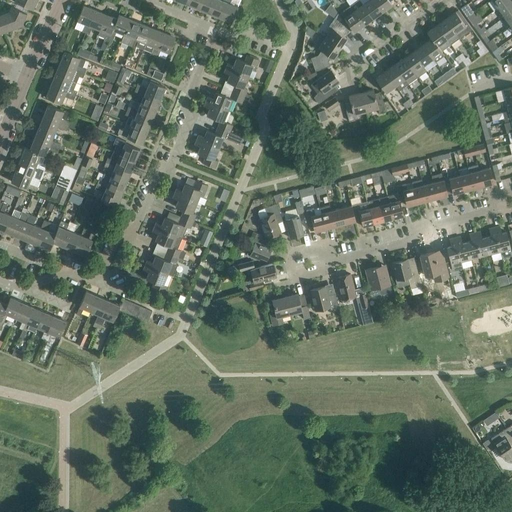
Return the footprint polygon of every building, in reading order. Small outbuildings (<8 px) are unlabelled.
[(37,0),(14,0),(24,5),(33,9),(37,0)] [(188,0),(187,3),(198,8),(201,0),(188,0)] [(201,0),(198,8),(209,13),(214,0),(201,0)] [(214,0),(209,13),(220,17),(227,0),(222,0),(223,0),(222,0),(214,0)] [(227,0),(220,17),(232,22),(240,2),(242,3),(243,0),(227,0)] [(354,11),(364,25),(373,18),(363,4),(360,0),(357,0),(350,5),(354,11)] [(374,0),(368,0),(363,4),(373,18),(383,11),(374,0)] [(374,0),(383,11),(392,4),(389,0),(389,1),(388,0),(374,0)] [(508,0),(498,8),(505,16),(511,11),(511,2),(510,0),(508,0)] [(82,31),(86,33),(95,9),(84,5),(77,20),(85,23),(82,31)] [(461,8),(465,13),(467,16),(470,14),(464,5),(461,8)] [(12,6),(9,11),(22,25),(27,13),(12,6)] [(93,26),(100,29),(106,14),(95,9),(86,33),(89,34),(93,26)] [(458,9),(446,18),(456,32),(460,38),(472,29),(458,9)] [(9,11),(0,14),(6,31),(22,25),(9,11)] [(364,25),(354,11),(344,18),(354,32),(364,25)] [(326,38),(340,48),(347,37),(344,34),(350,30),(338,13),(329,26),(332,28),(326,38)] [(104,40),(108,41),(111,34),(112,34),(114,29),(113,29),(117,18),(106,14),(100,29),(98,35),(105,38),(104,40)] [(117,31),(124,34),(130,18),(119,14),(117,18),(113,29),(114,29),(112,34),(111,34),(108,41),(112,43),(117,31)] [(128,45),(132,46),(142,23),(130,18),(124,34),(121,42),(128,45)] [(446,18),(437,25),(447,39),(456,32),(446,18)] [(136,47),(137,46),(144,49),(146,43),(153,27),(142,23),(132,46),(136,47)] [(477,31),(480,34),(487,29),(484,26),(481,28),(477,23),(474,26),(477,31)] [(427,32),(432,38),(438,46),(438,45),(442,50),(451,44),(447,39),(437,25),(427,32)] [(150,54),(154,55),(164,32),(153,27),(146,43),(144,49),(151,51),(150,54)] [(480,34),(486,43),(489,41),(487,37),(494,31),(490,27),(487,29),(480,34)] [(164,32),(154,55),(158,57),(161,49),(169,52),(175,37),(164,32)] [(326,38),(319,48),(322,50),(318,55),(311,57),(313,64),(308,66),(309,71),(315,69),(316,71),(330,65),(328,66),(326,60),(329,55),(333,58),(340,48),(326,38)] [(432,38),(423,44),(433,58),(443,51),(442,50),(438,45),(438,46),(432,38)] [(477,50),(480,55),(488,50),(480,40),(476,43),(479,48),(477,50)] [(423,44),(413,51),(427,70),(437,63),(433,58),(423,44)] [(492,51),(495,55),(499,61),(502,58),(499,53),(504,49),(501,45),(492,51)] [(65,51),(60,62),(85,73),(87,68),(83,66),(86,59),(74,55),(65,51)] [(413,51),(404,58),(418,77),(427,70),(413,51)] [(462,53),(459,55),(466,65),(471,62),(468,57),(466,58),(462,53)] [(228,62),(226,67),(248,76),(251,69),(255,71),(260,59),(247,54),(245,61),(236,58),(234,65),(228,62)] [(466,65),(459,55),(455,58),(459,63),(460,62),(464,67),(466,65)] [(99,63),(110,67),(113,61),(102,56),(99,63)] [(267,58),(265,65),(272,68),(272,67),(275,61),(267,58)] [(404,58),(395,64),(409,83),(418,77),(404,58)] [(113,61),(110,67),(118,70),(121,64),(113,61)] [(60,62),(55,73),(77,82),(79,75),(83,77),(85,73),(60,62)] [(395,64),(386,71),(396,85),(399,90),(409,83),(395,64)] [(129,76),(131,70),(123,66),(117,79),(124,81),(126,75),(129,76)] [(235,84),(233,91),(245,95),(248,89),(244,87),(248,76),(226,67),(224,72),(230,74),(227,81),(235,84)] [(453,67),(444,74),(448,79),(457,72),(453,67)] [(152,76),(161,80),(164,73),(155,70),(152,76)] [(322,88),(314,97),(319,103),(331,94),(328,89),(339,81),(331,70),(316,80),(322,88)] [(396,85),(386,71),(376,78),(382,86),(386,92),(396,85)] [(55,73),(51,84),(76,95),(78,90),(74,89),(77,82),(55,73)] [(448,79),(444,74),(435,81),(438,86),(448,79)] [(138,84),(136,88),(161,98),(166,87),(150,80),(147,87),(138,84)] [(112,91),(119,94),(123,86),(115,83),(112,91)] [(76,95),(51,84),(46,96),(55,100),(62,103),(65,95),(74,99),(76,95)] [(506,100),(511,98),(511,86),(503,89),(506,100)] [(144,96),(141,103),(156,109),(161,98),(136,88),(134,92),(144,96)] [(373,89),(361,92),(366,111),(378,107),(380,113),(386,111),(384,102),(377,103),(373,89)] [(208,96),(206,101),(228,110),(233,99),(242,102),(245,95),(233,91),(230,97),(216,91),(213,98),(208,96)] [(98,100),(105,103),(108,95),(102,92),(98,100)] [(366,111),(361,92),(349,96),(353,110),(347,112),(349,121),(359,118),(360,118),(359,113),(366,111)] [(322,106),(325,111),(329,109),(339,103),(335,97),(322,106)] [(221,120),(218,126),(230,131),(233,125),(224,121),(228,110),(206,101),(204,105),(210,107),(207,115),(221,120)] [(129,106),(127,110),(152,120),(156,109),(141,103),(138,110),(129,106)] [(43,116),(68,126),(75,129),(77,124),(61,117),(64,110),(57,108),(48,104),(43,116)] [(96,104),(91,117),(98,120),(102,110),(104,107),(96,104)] [(506,122),(511,120),(511,109),(509,110),(503,112),(506,122)] [(129,116),(126,123),(147,131),(152,120),(127,110),(125,115),(129,116)] [(43,116),(39,127),(55,133),(57,126),(67,130),(68,126),(43,116)] [(98,127),(106,131),(109,124),(100,121),(98,127)] [(147,131),(126,123),(123,129),(120,128),(118,133),(127,137),(133,139),(143,143),(147,131)] [(199,134),(197,139),(219,148),(224,137),(227,138),(230,131),(218,126),(215,133),(207,129),(204,136),(199,134)] [(487,127),(482,128),(485,139),(492,137),(489,126),(487,127)] [(39,127),(34,138),(59,148),(61,144),(52,140),(55,133),(39,127)] [(123,147),(120,154),(136,160),(140,149),(131,145),(125,143),(126,141),(116,136),(113,143),(123,147)] [(34,138),(30,148),(30,149),(41,153),(41,154),(45,156),(48,149),(58,152),(59,148),(34,138)] [(219,148),(197,139),(195,143),(200,146),(198,153),(206,156),(203,163),(215,168),(218,160),(214,159),(219,148)] [(93,156),(98,145),(92,142),(87,153),(93,156)] [(484,143),(473,146),(475,154),(486,151),(484,143)] [(473,146),(463,149),(465,156),(475,154),(473,146)] [(25,147),(21,158),(46,168),(48,164),(43,162),(45,156),(41,154),(41,153),(30,149),(30,148),(30,149),(25,147)] [(108,157),(106,161),(131,171),(136,160),(120,154),(117,161),(108,157)] [(77,156),(73,167),(78,169),(82,158),(77,156)] [(82,164),(89,167),(93,159),(86,156),(82,164)] [(21,158),(16,169),(32,175),(41,179),(44,173),(46,168),(21,158)] [(107,167),(104,173),(126,183),(131,171),(106,161),(104,166),(107,167)] [(391,168),(392,172),(393,175),(409,170),(408,168),(407,163),(391,168)] [(490,167),(480,170),(484,185),(494,183),(491,173),(490,167)] [(78,176),(84,178),(86,171),(81,168),(78,176)] [(32,175),(16,169),(11,181),(21,185),(27,187),(36,191),(38,186),(29,182),(32,175)] [(480,170),(470,172),(474,188),(484,185),(480,170)] [(470,172),(460,175),(464,191),(474,188),(470,172)] [(99,179),(97,183),(122,194),(126,183),(104,173),(101,180),(99,179)] [(464,191),(460,175),(450,178),(451,184),(453,192),(454,193),(464,191)] [(361,176),(345,180),(346,184),(352,183),(352,185),(362,182),(361,176)] [(450,178),(444,179),(445,185),(447,194),(453,192),(451,184),(450,178)] [(412,182),(418,203),(428,200),(423,185),(422,179),(412,182)] [(433,182),(437,197),(448,195),(447,194),(445,185),(444,179),(433,182)] [(177,188),(175,192),(197,201),(200,195),(203,196),(208,185),(196,180),(193,186),(185,183),(182,190),(177,188)] [(398,193),(400,202),(406,200),(407,205),(418,203),(412,182),(413,185),(412,188),(407,189),(406,183),(396,186),(398,193)] [(423,185),(428,200),(437,197),(433,182),(423,185)] [(122,194),(97,183),(95,188),(105,192),(102,199),(108,202),(117,205),(122,194)] [(8,185),(5,191),(12,193),(15,187),(8,185)] [(307,194),(306,190),(315,188),(314,185),(299,189),(300,196),(307,194)] [(55,200),(63,204),(69,191),(60,187),(55,200)] [(184,210),(181,216),(194,221),(196,214),(193,212),(197,201),(175,192),(173,197),(178,199),(176,206),(184,210)] [(388,195),(393,218),(404,215),(400,202),(398,193),(388,195)] [(378,198),(383,220),(393,218),(388,195),(378,198)] [(84,205),(92,208),(95,202),(87,198),(84,205)] [(368,201),(374,223),(383,220),(378,198),(368,201)] [(286,219),(291,237),(304,234),(299,216),(299,213),(304,212),(301,200),(295,202),(297,207),(286,211),(284,213),(286,219)] [(368,201),(352,205),(356,220),(362,218),(363,226),(374,223),(368,201)] [(0,228),(5,231),(12,215),(4,212),(7,204),(3,203),(0,211),(0,210),(0,228)] [(260,218),(267,238),(281,232),(276,219),(282,217),(276,203),(265,207),(259,210),(258,212),(260,218)] [(336,226),(331,210),(330,204),(329,204),(320,206),(326,228),(336,226)] [(352,205),(341,208),(345,223),(356,220),(355,220),(356,220),(352,205)] [(322,213),(320,206),(306,210),(310,223),(313,222),(315,231),(326,228),(322,213)] [(341,208),(331,210),(336,226),(345,223),(341,208)] [(5,231),(16,235),(26,212),(22,210),(19,218),(12,215),(5,231)] [(16,235),(27,240),(34,224),(26,221),(30,213),(26,212),(16,235)] [(156,221),(155,226),(182,237),(187,226),(191,228),(192,226),(198,228),(199,223),(193,222),(194,221),(181,216),(179,222),(165,217),(162,224),(156,221)] [(27,240),(38,244),(48,221),(44,219),(41,227),(34,224),(27,240)] [(53,241),(64,246),(73,222),(70,221),(69,223),(61,220),(59,225),(55,233),(56,233),(53,241)] [(50,249),(53,241),(56,233),(55,233),(48,230),(52,222),(48,221),(38,244),(50,249)] [(64,246),(75,250),(81,235),(74,231),(77,224),(73,222),(64,246)] [(500,225),(495,227),(501,251),(502,256),(504,257),(511,255),(511,253),(511,251),(509,241),(507,231),(502,232),(500,225)] [(167,252),(179,257),(183,258),(186,251),(178,248),(182,237),(155,226),(153,231),(158,233),(155,240),(169,246),(167,252)] [(491,235),(487,236),(491,254),(501,251),(495,227),(489,228),(491,235)] [(81,235),(75,250),(87,255),(93,239),(96,232),(92,230),(89,238),(81,235)] [(480,231),(475,232),(481,256),(491,254),(487,236),(482,237),(480,231)] [(471,240),(467,241),(471,259),(481,256),(475,232),(469,233),(471,240)] [(461,236),(455,237),(463,267),(472,265),(471,259),(467,241),(462,243),(461,236)] [(463,267),(455,237),(450,239),(451,246),(447,247),(449,256),(451,264),(453,269),(454,270),(463,268),(463,267)] [(260,257),(267,259),(272,247),(256,241),(250,255),(259,259),(260,257)] [(423,265),(426,275),(433,273),(435,281),(449,277),(446,267),(444,258),(437,259),(435,251),(420,255),(423,265)] [(145,264),(168,273),(173,275),(178,264),(176,263),(179,257),(167,252),(164,258),(156,255),(153,262),(147,260),(145,264)] [(392,262),(395,272),(397,279),(408,276),(411,288),(423,285),(419,271),(416,262),(409,264),(408,258),(392,262)] [(255,262),(240,265),(242,271),(256,267),(255,262)] [(262,280),(277,276),(273,263),(256,267),(251,269),(255,281),(250,283),(252,289),(263,286),(262,280)] [(168,273),(145,264),(143,269),(149,271),(146,278),(154,281),(152,288),(164,293),(167,286),(163,284),(168,273)] [(366,269),(369,279),(371,289),(379,287),(381,294),(392,291),(391,287),(388,277),(382,279),(379,266),(366,269)] [(336,277),(339,287),(342,299),(357,295),(353,283),(351,273),(336,277)] [(313,299),(316,309),(330,305),(331,309),(339,307),(338,303),(335,293),(328,295),(326,286),(311,290),(313,299)] [(479,286),(469,288),(470,294),(480,291),(479,286)] [(470,294),(469,288),(458,291),(460,296),(470,294)] [(84,307),(91,310),(98,295),(86,290),(80,306),(77,313),(80,315),(84,307)] [(298,293),(285,296),(290,313),(302,310),(304,318),(310,316),(310,314),(307,305),(301,306),(298,293)] [(360,294),(363,307),(369,305),(366,293),(360,294)] [(95,321),(99,323),(109,300),(98,295),(91,310),(98,314),(95,321)] [(4,312),(5,312),(8,314),(15,317),(22,301),(10,296),(7,304),(8,304),(4,312)] [(290,313),(285,296),(273,299),(276,312),(270,314),(273,325),(282,323),(284,322),(282,315),(290,313)] [(120,309),(125,312),(130,301),(124,298),(120,309)] [(109,300),(99,323),(102,325),(106,317),(114,320),(120,305),(109,300)] [(19,328),(23,329),(33,306),(22,301),(15,317),(23,320),(19,328)] [(125,312),(131,314),(136,303),(130,301),(125,312)] [(131,314),(136,316),(141,305),(136,303),(131,314)] [(136,316),(142,319),(147,308),(141,305),(136,316)] [(37,326),(44,311),(33,306),(23,329),(26,331),(28,328),(35,331),(37,326)] [(147,308),(142,319),(148,321),(152,310),(147,308)] [(41,337),(45,339),(55,316),(44,311),(37,326),(45,330),(41,337)] [(55,316),(45,339),(48,340),(52,333),(60,336),(66,321),(55,316)] [(372,316),(362,318),(363,324),(373,321),(372,316)] [(511,443),(511,435),(507,427),(498,434),(501,439),(495,443),(506,459),(511,455),(511,445),(511,444),(511,443)]
